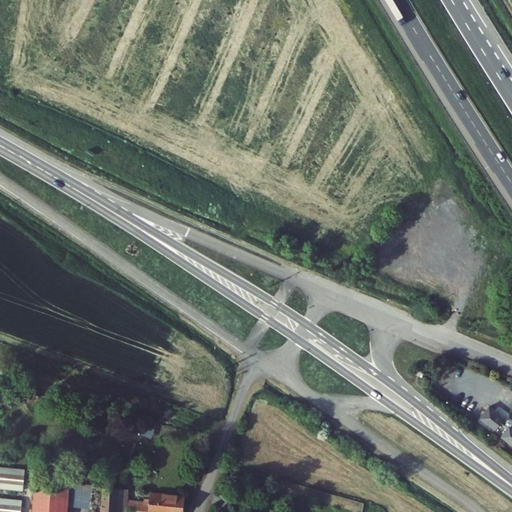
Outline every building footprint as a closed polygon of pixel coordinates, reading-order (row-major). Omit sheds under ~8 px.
[(426,383),(428,378),(420,375),(418,379),(423,381),(423,382),(426,383)] [(477,419),(511,444),(511,416),(510,419),(508,419),(507,419),(505,420),(505,421),(504,422),(504,424),(505,425),(506,426),(504,429),(498,424),(502,418),(486,406),(477,419)] [(68,486),(33,482),(31,511),(66,511),(67,503),(68,486)] [(68,486),(67,503),(100,506),(99,511),(114,511),(115,506),(123,507),(125,491),(68,486)] [(178,511),(180,496),(149,493),(145,493),(145,498),(140,498),(138,499),(138,501),(125,500),(124,507),(129,508),(128,511),(139,511),(140,511),(151,511),(178,511)]
